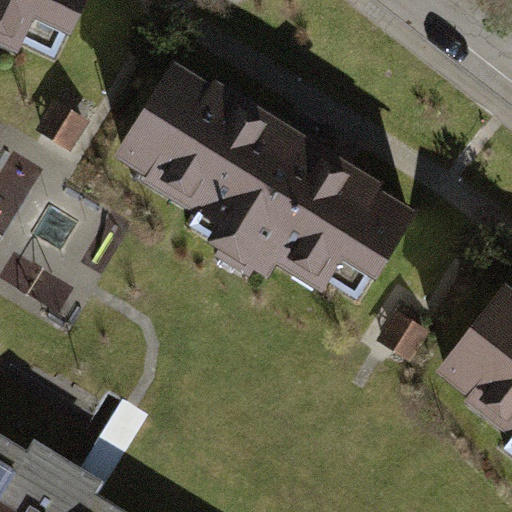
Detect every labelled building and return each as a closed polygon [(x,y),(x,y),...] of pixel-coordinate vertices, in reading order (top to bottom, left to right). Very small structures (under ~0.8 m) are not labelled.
[(96,0),(0,0),(0,50),(28,64),(34,51),(65,66),(96,0)] [(191,75),(129,170),(229,234),(219,249),(280,289),(288,276),(332,304),(341,289),(364,304),(418,222),(191,75)] [(511,304),(451,386),(511,431),(511,304)] [(0,511),(51,511),(77,469),(46,450),(39,461),(0,437),(0,511)] [(77,469),(51,511),(117,511),(101,502),(109,489),(77,469)]
